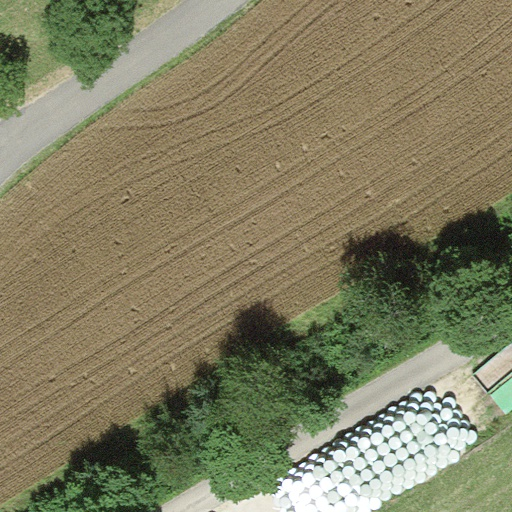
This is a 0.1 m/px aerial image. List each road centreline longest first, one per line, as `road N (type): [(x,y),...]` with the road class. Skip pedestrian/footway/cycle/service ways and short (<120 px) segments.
road 1 (track): [(511,308),(181,511)]
road 2 (unclassified): [(0,147),(219,0)]
